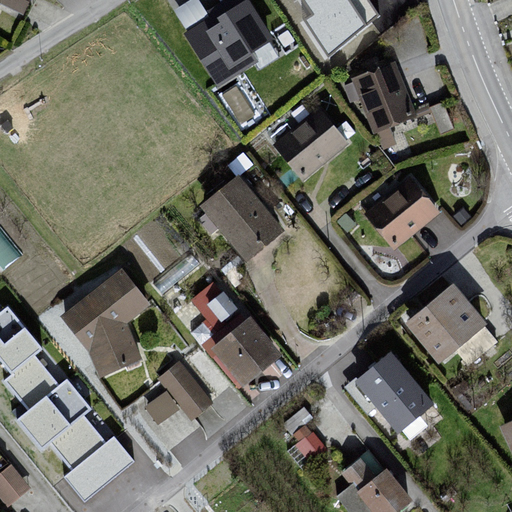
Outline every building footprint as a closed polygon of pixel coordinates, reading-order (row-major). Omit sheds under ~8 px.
[(0,0),(0,7),(23,22),(30,0),(0,0)] [(182,20),(206,11),(202,0),(179,0),(176,1),(182,20)] [(213,18),(188,34),(220,85),(255,62),(250,54),(271,41),(245,0),(228,0),(209,12),(213,18)] [(371,0),(329,0),(314,11),(304,18),(329,53),(383,16),(371,0)] [(306,0),(314,11),(329,0),(306,0)] [(394,67),(350,83),(373,135),(403,127),(399,121),(415,109),(394,67)] [(311,112),(270,149),(302,190),(349,150),(311,112)] [(236,182),(197,213),(246,271),(278,240),(236,182)] [(404,182),(365,216),(397,257),(438,217),(404,182)] [(0,264),(19,251),(0,224),(0,264)] [(60,319),(102,380),(138,363),(124,327),(149,312),(119,272),(60,319)] [(450,289),(404,331),(436,369),(487,328),(450,289)] [(8,308),(0,314),(0,359),(12,373),(34,355),(42,349),(8,308)] [(249,322),(207,353),(242,392),(276,359),(249,322)] [(159,417),(181,401),(191,414),(215,397),(182,353),(158,371),(167,383),(146,399),(159,417)] [(434,404),(392,354),(357,383),(399,433),(434,404)] [(34,355),(12,373),(3,381),(28,411),(60,385),(34,355)] [(67,379),(60,385),(28,411),(17,420),(42,450),(51,443),(84,416),(92,409),(67,379)] [(106,443),(84,416),(51,443),(73,470),(106,443)] [(511,425),(501,430),(511,451),(511,425)] [(114,437),(106,443),(73,470),(64,477),(84,502),(134,461),(114,437)] [(370,441),(340,466),(349,477),(335,490),(354,511),(386,511),(412,490),(370,441)]
